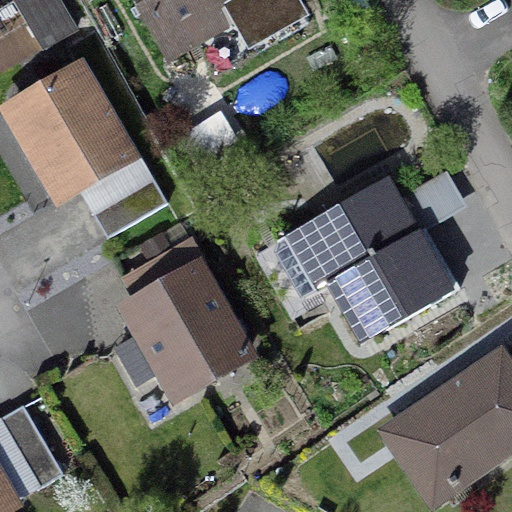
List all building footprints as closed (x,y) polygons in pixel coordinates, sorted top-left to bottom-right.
[(71,35),(50,0),(21,0),(13,5),(41,53),(71,35)] [(132,0),(158,44),(232,2),(253,39),(301,12),(293,0),(132,0)] [(75,76),(6,116),(57,203),(126,162),(75,76)] [(164,208),(149,183),(89,218),(104,244),(164,208)] [(337,285),(371,343),(457,293),(455,290),(447,295),(383,185),(253,260),(285,315),(337,285)] [(174,402),(244,362),(194,274),(124,314),(139,340),(115,354),(135,390),(159,376),(174,402)] [(511,383),(497,363),(403,427),(449,494),(511,450),(511,383)] [(0,422),(0,435),(35,495),(60,480),(20,411),(0,422)] [(0,494),(0,511),(5,511),(9,510),(0,494)]
